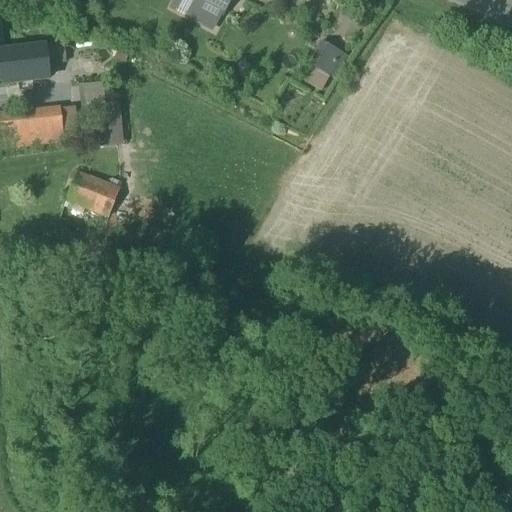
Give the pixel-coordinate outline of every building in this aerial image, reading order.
[(194,0),(211,9),(214,4),(225,10),(230,0),(194,0)] [(13,50),(2,51),(0,37),(0,86),(48,80),(44,49),(14,52),(13,50)] [(341,55),(327,47),(315,69),(329,76),(341,55)] [(114,105),(88,108),(91,149),(117,147),(114,105)] [(59,110),(0,116),(0,173),(65,166),(59,110)] [(164,210),(77,175),(67,201),(154,235),(164,210)]
